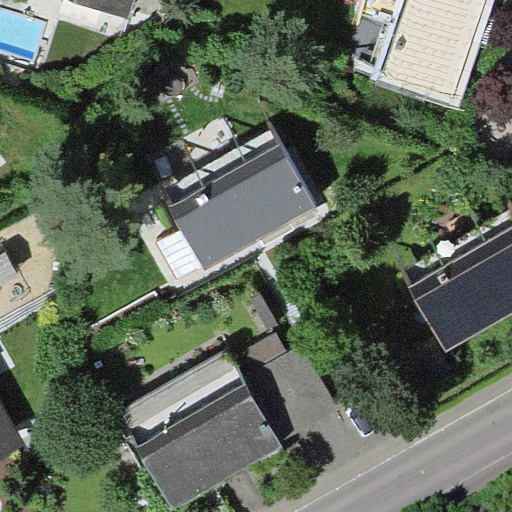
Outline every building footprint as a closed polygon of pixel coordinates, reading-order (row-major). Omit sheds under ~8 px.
[(59,0),(122,22),(128,0),(59,0)] [(446,99),(477,0),(370,0),(349,69),(446,99)] [(266,133),(149,191),(193,278),(310,216),(266,133)] [(511,222),(505,208),(391,270),(438,353),(511,311),(511,222)] [(304,345),(244,380),(277,437),(338,402),(304,345)] [(244,380),(226,349),(113,415),(169,511),(283,447),(277,437),(244,380)] [(0,459),(27,443),(0,397),(0,459)]
